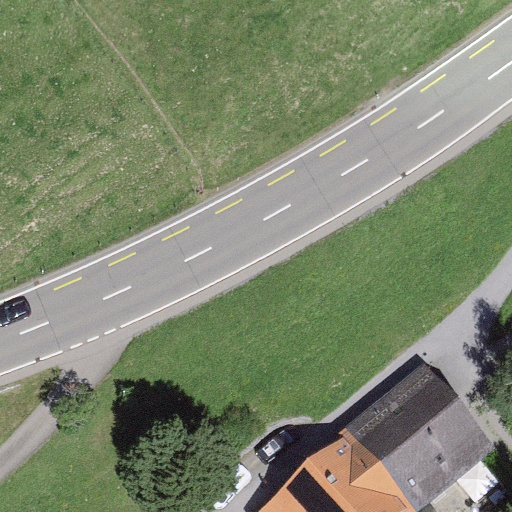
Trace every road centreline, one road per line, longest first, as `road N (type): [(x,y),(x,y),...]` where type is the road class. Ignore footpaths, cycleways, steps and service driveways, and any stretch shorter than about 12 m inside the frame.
road 1 (secondary): [(0,342),(269,219),(511,64)]
road 2 (unknown): [(123,331),(91,376),(0,469)]
